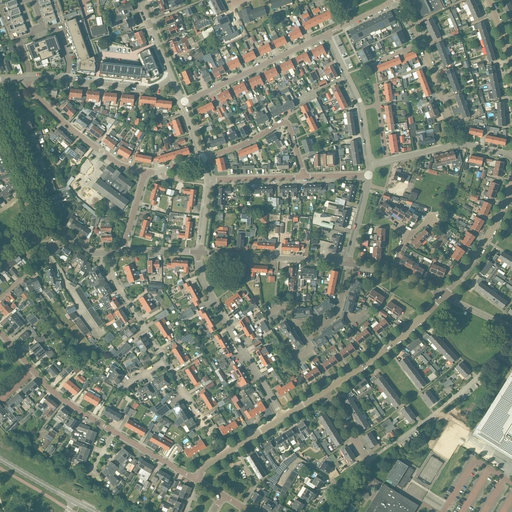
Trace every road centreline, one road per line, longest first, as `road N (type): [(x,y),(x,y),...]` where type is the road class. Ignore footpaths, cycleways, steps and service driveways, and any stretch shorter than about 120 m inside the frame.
road 1 (residential): [(282,418),(213,301),(199,253)]
road 2 (residential): [(182,102),(328,33)]
road 3 (residential): [(145,173),(118,164),(63,123),(28,78)]
road 4 (tertiary): [(325,391),(443,295)]
road 5 (residential): [(348,263),(199,253)]
road 6 (residential): [(304,177),(284,122),(202,158)]
road 7 (tertiary): [(443,295),(495,224),(511,178)]
road 8 (residential): [(164,361),(112,276),(111,251)]
